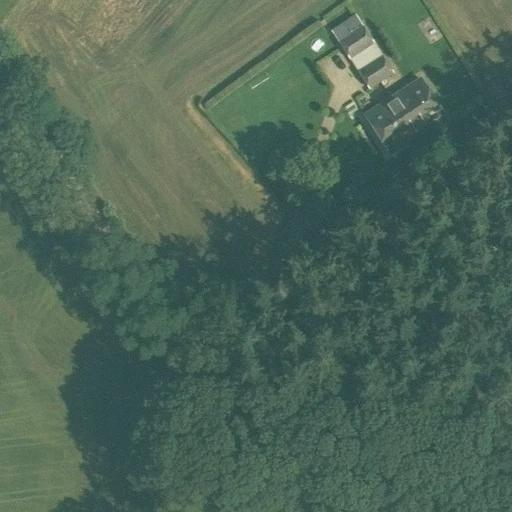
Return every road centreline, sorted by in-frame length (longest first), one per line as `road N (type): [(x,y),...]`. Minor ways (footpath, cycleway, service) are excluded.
road 1 (track): [(174,333),(0,85)]
road 2 (track): [(174,333),(179,359),(146,511)]
